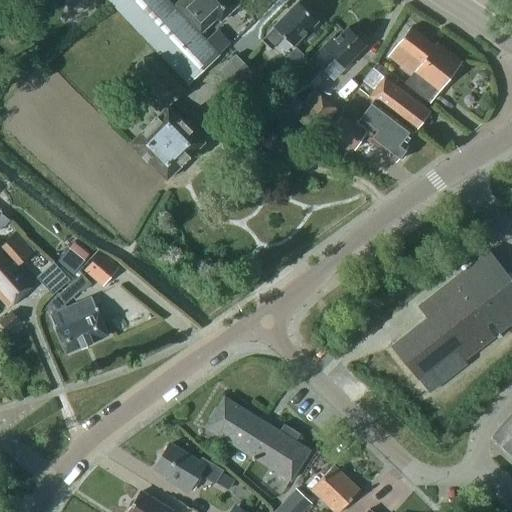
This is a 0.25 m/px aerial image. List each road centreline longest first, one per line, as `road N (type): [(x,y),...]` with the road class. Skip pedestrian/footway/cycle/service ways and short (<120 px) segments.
road 1 (tertiary): [(260,319),(511,128)]
road 2 (residential): [(260,319),(404,464),(433,476),(490,469)]
road 3 (tertiary): [(51,474),(82,442),(260,319)]
